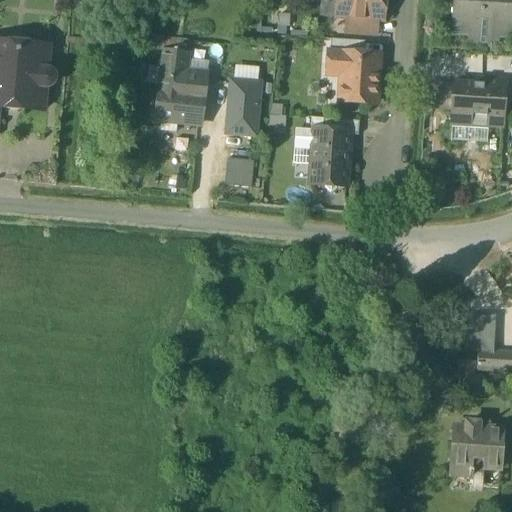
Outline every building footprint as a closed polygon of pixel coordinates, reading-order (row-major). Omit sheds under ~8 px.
[(378,22),(383,22),(384,0),(335,0),(336,4),(335,19),(340,19),(378,22)] [(494,42),(495,33),(495,23),(510,24),(511,0),(457,0),(456,31),(471,32),(470,41),(494,42)] [(319,18),(335,19),(336,4),(320,3),(319,18)] [(289,17),(278,16),(277,29),(288,30),(289,17)] [(339,35),(377,38),(378,22),(340,19),(339,35)] [(510,34),(510,24),(495,23),(495,33),(510,34)] [(149,49),(162,51),(188,54),(189,42),(164,39),(164,38),(151,37),(149,49)] [(329,54),(363,56),(364,43),(330,41),(329,54)] [(42,112),(44,88),(48,87),(51,84),(52,80),(51,77),(49,73),(45,72),(48,48),(28,46),(23,49),(22,53),(13,52),(11,47),(7,45),(0,43),(0,108),(2,108),(6,106),(7,104),(8,101),(17,102),(17,105),(19,108),(21,110),(25,111),(42,112)] [(188,54),(162,51),(159,69),(157,86),(153,119),(161,120),(159,132),(175,134),(177,122),(201,125),(204,100),(207,79),(190,77),(189,78),(185,77),(187,61),(188,54)] [(344,104),(375,106),(378,57),(363,56),(329,54),(328,54),(327,71),(332,77),(348,78),(347,85),(345,84),(340,90),(339,98),(344,104)] [(209,64),(187,61),(185,77),(189,78),(190,77),(207,79),(209,64)] [(234,67),(233,83),(257,85),(258,69),(234,67)] [(145,85),(157,86),(159,69),(146,68),(145,85)] [(451,114),(450,126),(487,128),(502,129),(505,82),(479,80),(479,86),(452,85),(451,114)] [(226,135),(255,137),(259,85),(257,85),(233,83),(230,83),(226,135)] [(428,113),(451,114),(452,85),(429,83),(428,113)] [(268,117),(267,134),(284,135),(285,118),(268,117)] [(310,120),(310,132),(313,132),(322,133),(322,121),(310,120)] [(349,137),(357,138),(358,123),(322,121),(322,133),(346,135),(346,137),(349,137)] [(487,144),(487,128),(450,126),(449,142),(487,144)] [(292,166),(311,167),(312,151),(296,150),(298,131),(295,131),(292,166)] [(296,150),(312,151),(313,132),(310,132),(298,131),(296,150)] [(310,186),(325,187),(335,187),(345,188),(348,149),(345,149),(346,137),(346,135),(322,133),(313,132),(312,151),(311,167),(310,186)] [(225,174),(244,176),(251,177),(252,163),(226,160),(225,174)] [(223,186),(243,188),(244,176),(225,174),(223,186)] [(251,177),(244,176),(243,188),(250,189),(251,177)] [(476,372),(511,373),(511,354),(492,353),(494,318),(468,317),(467,348),(465,348),(465,353),(477,353),(476,372)] [(456,394),(481,395),(482,384),(482,380),(472,379),(473,365),(460,364),(459,378),(458,378),(456,394)] [(450,477),(470,479),(471,465),(483,465),(482,469),(499,471),(501,431),(476,430),(476,429),(466,429),(453,429),(450,477)]
